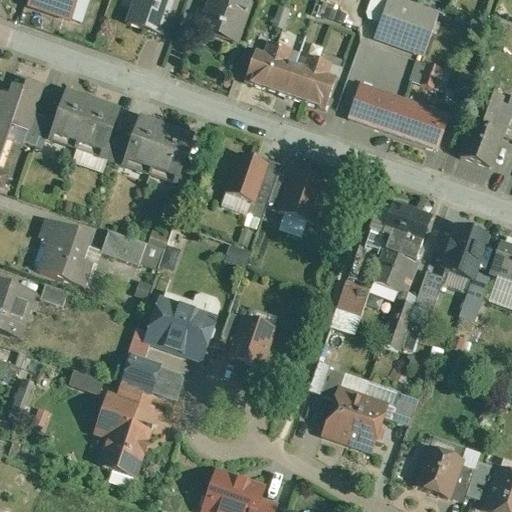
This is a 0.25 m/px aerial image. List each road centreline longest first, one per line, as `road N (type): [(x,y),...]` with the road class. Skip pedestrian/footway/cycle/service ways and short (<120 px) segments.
road 1 (residential): [(511,214),(0,37)]
road 2 (residential): [(248,436),(246,405),(216,393),(202,401),(193,418),(201,444),(219,452),(238,448)]
road 3 (residential): [(377,511),(248,436)]
